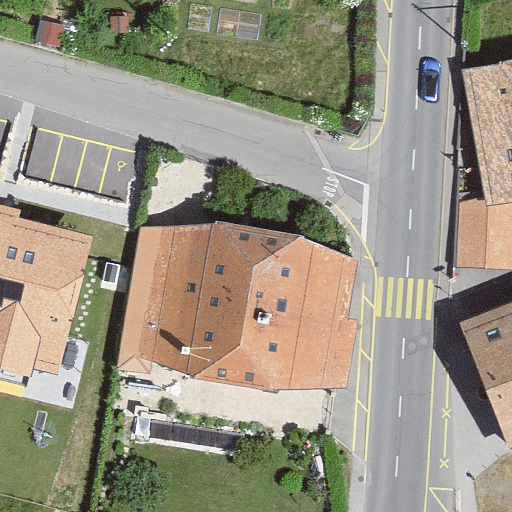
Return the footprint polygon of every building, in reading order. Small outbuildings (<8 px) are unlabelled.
[(511,212),(511,68),(466,76),(489,216),(511,212)] [(103,240),(116,168),(60,158),(46,230),(103,240)] [(511,222),(458,221),(456,276),(511,277),(511,222)] [(341,408),(362,265),(141,233),(120,375),(341,408)] [(511,459),(511,320),(465,339),(511,459)]
